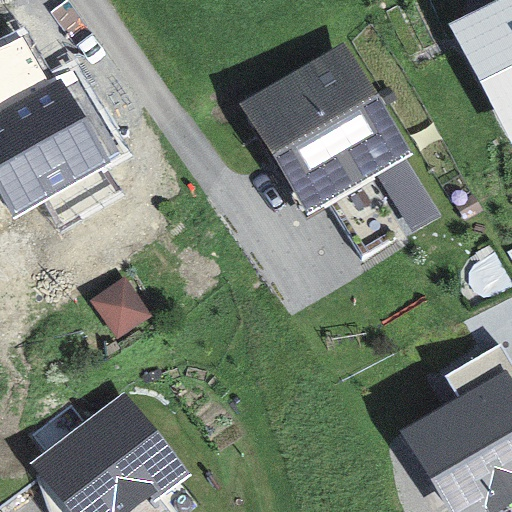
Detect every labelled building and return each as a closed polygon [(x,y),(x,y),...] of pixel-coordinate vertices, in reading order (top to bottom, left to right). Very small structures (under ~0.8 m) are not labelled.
[(511,5),(461,30),(511,134),(511,5)] [(57,108),(102,89),(83,46),(38,65),(57,108)] [(344,54),(247,113),(307,212),(405,153),(344,54)] [(0,180),(0,285),(8,299),(163,209),(110,117),(0,180)] [(134,278),(99,302),(129,345),(164,321),(134,278)] [(492,511),(511,500),(511,402),(504,389),(411,444),(451,511),(492,511)] [(65,511),(163,511),(200,486),(132,394),(32,467),(65,511)]
